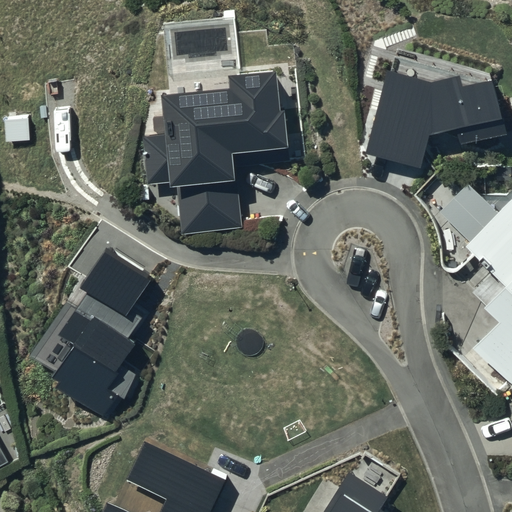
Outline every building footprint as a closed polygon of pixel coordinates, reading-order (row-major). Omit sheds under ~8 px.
[(232,75),(163,81),(167,128),(146,129),(150,178),(167,177),(167,182),(179,181),(183,227),(241,222),(234,139),(290,135),(287,96),(282,97),(279,58),(231,62),(232,75)] [(432,84),(391,74),(370,152),(424,166),(432,137),(507,120),(498,80),(467,87),(462,79),(432,84)] [(29,113),(5,115),(6,137),(30,135),(29,113)] [(511,189),(469,235),(496,261),(474,284),(502,311),(473,342),(511,378),(511,189)] [(163,270),(105,229),(25,344),(53,363),(64,384),(106,413),(137,369),(126,362),(141,339),(129,331),(143,311),(137,307),(163,270)] [(0,462),(10,457),(0,436),(0,462)] [(217,511),(233,477),(146,439),(127,483),(170,502),(165,511),(123,511),(108,505),(104,511),(217,511)] [(391,486),(351,464),(323,511),(390,511),(393,507),(382,501),(391,486)]
